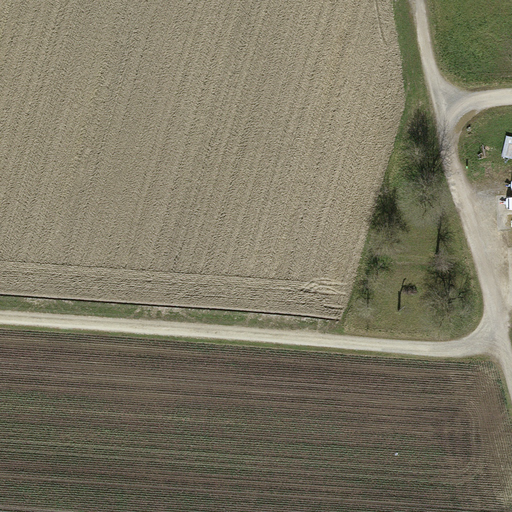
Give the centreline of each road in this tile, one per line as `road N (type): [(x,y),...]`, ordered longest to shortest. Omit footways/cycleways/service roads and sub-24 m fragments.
road 1 (track): [(503,344),(454,351),(0,320)]
road 2 (track): [(511,376),(436,108),(417,0)]
